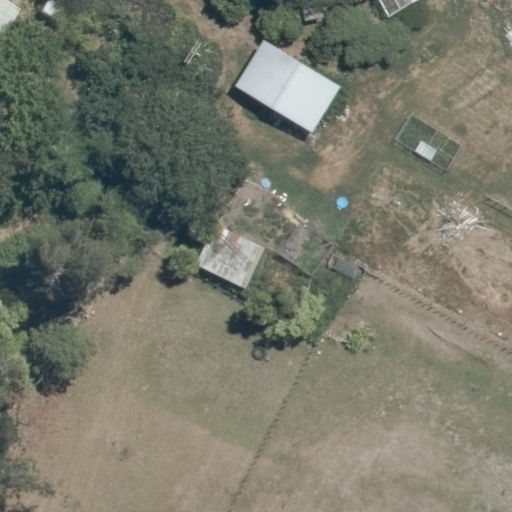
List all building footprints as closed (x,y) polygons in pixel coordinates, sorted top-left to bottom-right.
[(16,0),(0,0),(0,36),(14,45),(31,16),(13,6),(16,0)] [(417,0),(372,0),(382,19),(417,0)] [(511,0),(495,0),(492,5),(511,18),(511,0)] [(274,41),(245,89),(348,151),(370,114),(346,100),(353,88),(274,41)] [(511,228),(388,159),(340,244),(511,340),(511,228)] [(259,248),(224,231),(204,273),(239,290),(259,248)]
